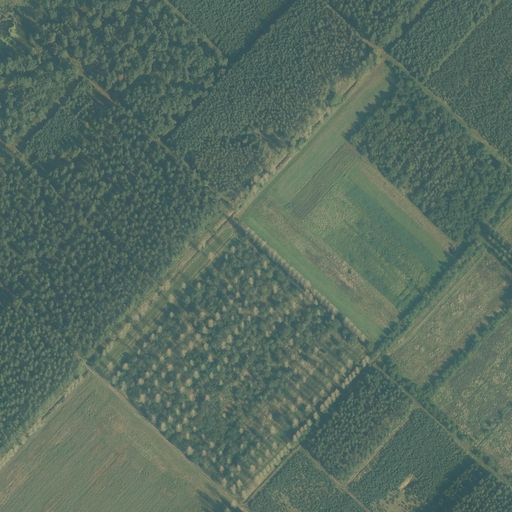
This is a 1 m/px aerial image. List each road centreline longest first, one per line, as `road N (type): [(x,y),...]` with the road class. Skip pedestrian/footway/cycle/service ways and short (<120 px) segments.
road 1 (track): [(0,472),(94,374),(226,495),(247,486),(258,492)]
road 2 (track): [(322,0),(511,169)]
road 3 (track): [(0,169),(156,0)]
